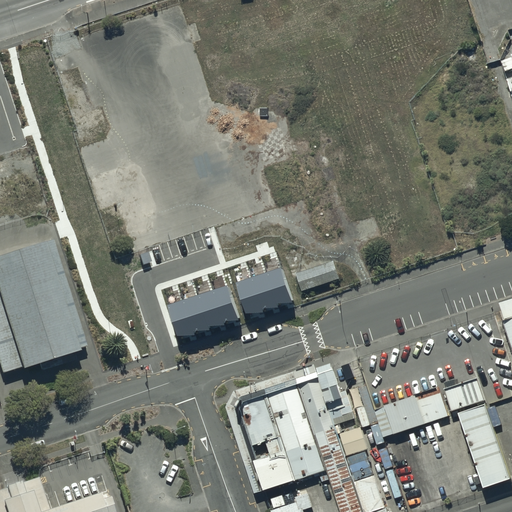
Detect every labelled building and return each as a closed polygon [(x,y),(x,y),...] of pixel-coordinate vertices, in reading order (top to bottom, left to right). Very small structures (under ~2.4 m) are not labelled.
[(196,22),(185,25),(191,44),(202,41),(196,22)] [(27,101),(19,103),(36,151),(60,142),(63,149),(92,139),(89,131),(97,128),(94,119),(96,118),(83,80),(73,84),(71,77),(25,93),(27,101)] [(437,94),(439,101),(431,103),(436,117),(469,106),(465,93),(457,95),(455,88),(437,94)] [(10,184),(0,187),(0,218),(19,212),(20,216),(38,210),(29,185),(12,191),(10,184)] [(87,213),(55,223),(91,334),(123,323),(87,213)] [(0,254),(0,365),(3,376),(89,348),(53,237),(0,254)] [(296,270),(303,292),(341,279),(334,258),(296,270)] [(283,269),(239,284),(249,316),(266,314),(265,310),(281,309),(280,305),(296,305),(283,269)] [(231,287),(170,306),(180,338),(198,336),(196,333),(213,332),(212,328),(228,327),(227,323),(242,323),(231,287)] [(511,307),(500,311),(511,348),(511,307)] [(349,363),(341,366),(346,380),(354,377),(349,363)] [(333,370),(317,375),(333,425),(355,418),(345,390),(340,392),(333,370)] [(316,373),(296,380),(325,470),(338,511),(360,511),(362,511),(333,425),(317,375),(316,373)] [(476,378),(443,389),(451,411),(484,401),(476,378)] [(296,380),(264,390),(280,439),(284,451),(294,480),(325,470),(296,380)] [(280,439),(264,390),(242,398),(237,406),(251,448),(280,439)] [(414,396),(374,409),(383,437),(448,415),(440,392),(416,401),(414,396)] [(485,405),(458,414),(483,488),(510,479),(485,405)] [(359,426),(337,433),(344,456),(366,450),(359,426)] [(284,451),(254,461),(264,490),(294,480),(284,451)] [(386,511),(373,475),(354,482),(362,511),(386,511)] [(39,477),(0,490),(0,511),(116,511),(111,497),(104,499),(102,492),(50,509),(39,477)]
